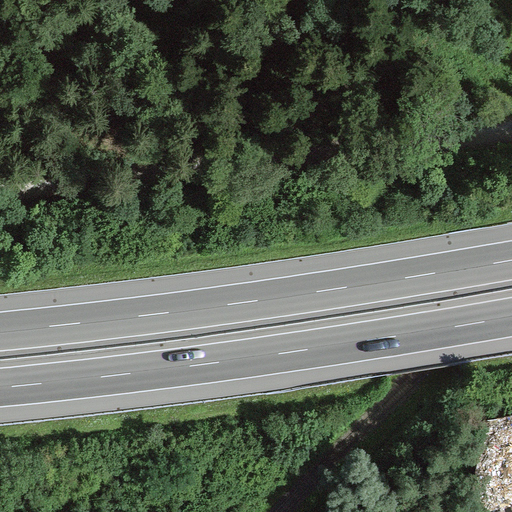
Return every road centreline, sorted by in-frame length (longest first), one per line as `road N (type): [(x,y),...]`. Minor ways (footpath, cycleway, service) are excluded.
road 1 (motorway): [(511,264),(0,335)]
road 2 (motorway): [(0,390),(511,321)]
road 3 (track): [(511,127),(0,190)]
